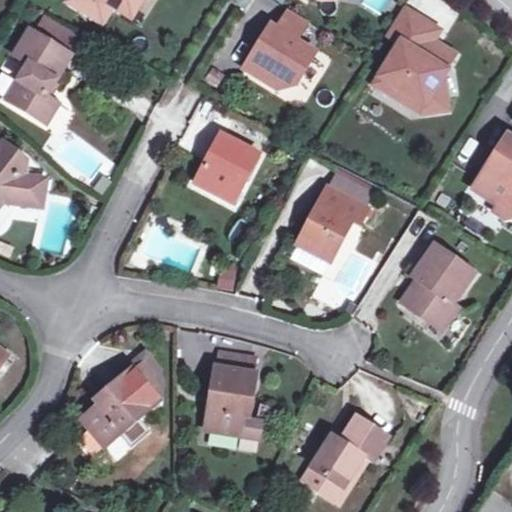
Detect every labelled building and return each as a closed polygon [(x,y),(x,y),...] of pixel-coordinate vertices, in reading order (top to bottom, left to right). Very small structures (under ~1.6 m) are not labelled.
[(76,0),(74,4),(106,25),(117,8),(131,17),(142,0),(76,0)] [(290,11),(278,31),(297,42),(309,23),(290,11)] [(419,18),(406,11),(390,38),(402,45),(419,18)] [(441,32),(419,18),(402,45),(388,67),(397,73),(387,90),(409,104),(414,97),(427,105),(427,115),(449,110),(443,78),(456,56),(441,46),(439,49),(433,45),(441,32)] [(37,24),(27,40),(64,62),(74,46),(37,24)] [(278,31),(271,26),(245,69),(278,90),(296,87),(316,54),(297,42),(278,31)] [(53,111),(39,103),(64,62),(27,40),(23,38),(7,63),(21,71),(0,105),(0,106),(40,132),(53,111)] [(397,73),(388,67),(377,85),(387,90),(397,73)] [(414,97),(409,104),(427,115),(427,105),(414,97)] [(511,140),(508,138),(474,191),(489,201),(492,197),(501,203),(495,213),(507,221),(511,219),(511,140)] [(221,186),(234,193),(249,163),(210,142),(186,190),(213,203),(221,186)] [(0,210),(36,214),(40,187),(20,183),(22,173),(18,164),(0,152),(0,210)] [(331,183),(324,195),(356,213),(363,201),(331,183)] [(225,210),(234,193),(221,186),(213,203),(225,210)] [(324,195),(320,193),(288,249),(321,268),(345,228),(352,231),(361,216),(356,213),(324,195)] [(0,257),(13,260),(16,245),(0,242),(0,257)] [(321,268),(288,249),(280,264),(313,283),(321,268)] [(447,290),(455,295),(467,277),(426,250),(405,281),(410,285),(394,308),(435,334),(450,312),(446,310),(438,304),(447,290)] [(438,304),(446,310),(455,295),(447,290),(438,304)] [(219,350),(216,368),(239,372),(242,354),(219,350)] [(144,362),(128,375),(154,407),(157,377),(144,362)] [(239,372),(216,368),(212,368),(201,431),(236,437),(244,400),(249,401),(253,374),(239,372)] [(154,407),(128,375),(102,397),(106,401),(76,426),(98,454),(154,407)] [(358,461),(364,464),(369,468),(386,441),(351,420),(337,444),(327,438),(297,488),(312,497),(319,486),(336,496),(358,461)] [(319,486),(312,497),(334,510),(364,464),(358,461),(336,496),(319,486)]
